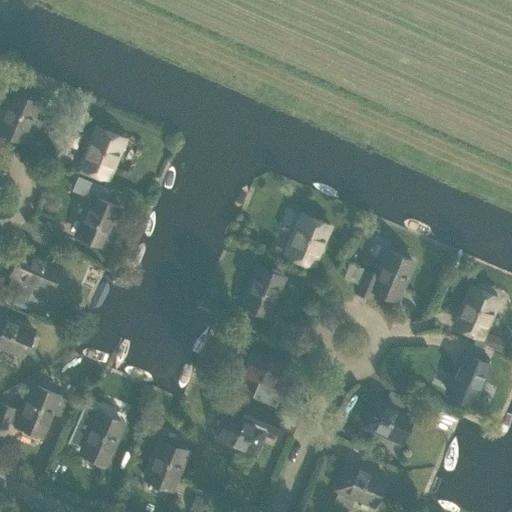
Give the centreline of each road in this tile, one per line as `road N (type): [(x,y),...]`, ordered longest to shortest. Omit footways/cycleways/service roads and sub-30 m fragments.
road 1 (residential): [(335,373),(319,343),(338,313),(360,313),(376,328),(375,349),(354,367)]
road 2 (residential): [(278,511),(335,373)]
